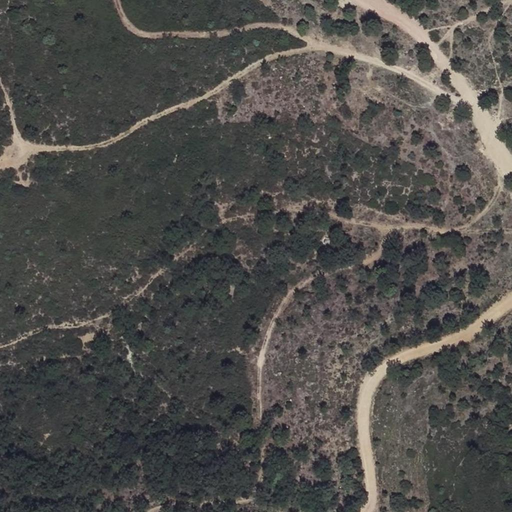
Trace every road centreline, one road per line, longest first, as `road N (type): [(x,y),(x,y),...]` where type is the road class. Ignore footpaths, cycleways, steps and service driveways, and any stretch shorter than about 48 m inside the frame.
road 1 (track): [(368,511),(361,396),(385,363),(460,337),(511,299)]
road 2 (track): [(471,105),(442,61),(368,0)]
